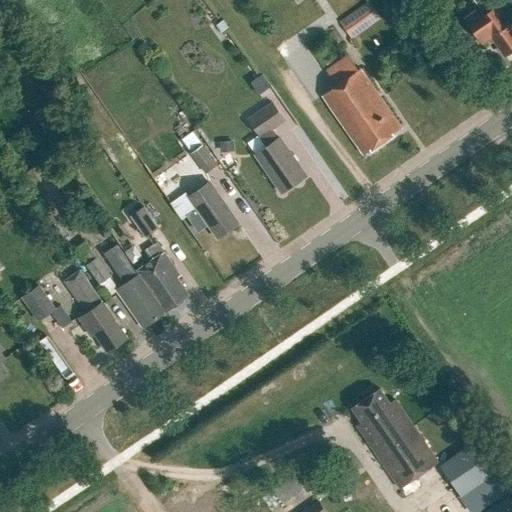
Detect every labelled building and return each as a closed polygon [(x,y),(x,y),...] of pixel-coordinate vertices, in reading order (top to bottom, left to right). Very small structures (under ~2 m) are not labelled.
[(367,0),(338,20),(350,36),(380,17),(367,0)] [(511,51),(511,28),(497,7),(492,0),(474,0),(480,9),(467,18),(473,28),(476,32),(483,42),(492,36),(504,54),(507,52),(511,52),(511,51)] [(322,95),(363,155),(401,128),(360,69),(322,95)] [(255,93),(267,85),(259,73),(246,81),(255,93)] [(279,138),(275,140),(269,132),(285,121),(272,102),(247,120),(266,147),(255,155),(281,193),(306,176),(279,138)] [(192,131),(182,139),(192,153),(202,145),(192,131)] [(220,140),(221,150),(235,149),(235,139),(220,140)] [(191,153),(206,174),(217,165),(202,145),(192,153),(191,153)] [(210,182),(189,197),(197,209),(187,216),(198,231),(208,224),(217,238),(238,223),(210,182)] [(145,210),(132,219),(147,240),(160,231),(145,210)] [(99,257),(97,258),(86,242),(75,249),(101,285),(112,276),(99,257)] [(116,243),(103,252),(125,284),(117,289),(140,322),(145,318),(149,323),(164,313),(116,243)] [(137,270),(166,311),(189,295),(176,277),(180,275),(158,243),(146,251),(152,260),(137,270)] [(65,279),(87,313),(79,318),(91,336),(94,334),(107,352),(127,338),(103,302),(102,302),(80,269),(65,279)] [(23,295),(40,320),(58,308),(41,283),(23,295)] [(0,379),(8,374),(0,362),(0,361),(5,359),(0,352),(0,379)] [(352,408),(362,422),(357,426),(399,488),(437,462),(395,400),(389,403),(380,389),(352,408)] [(448,393),(439,399),(448,411),(456,405),(448,393)] [(478,440),(441,466),(461,495),(498,469),(478,440)] [(291,473),(283,479),(293,493),(301,487),(291,473)] [(511,511),(511,504),(508,497),(485,511),(511,511)] [(300,511),(325,511),(317,500),(300,511)]
